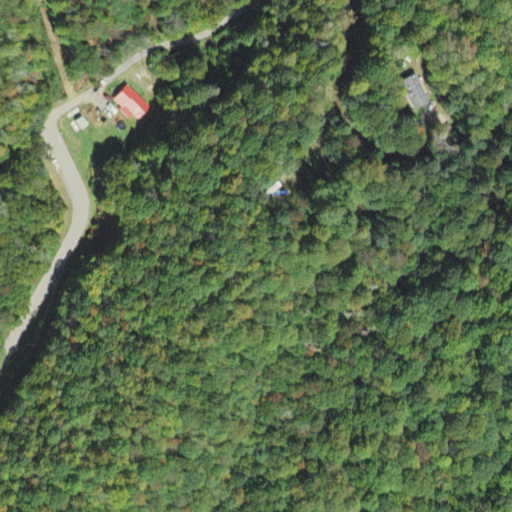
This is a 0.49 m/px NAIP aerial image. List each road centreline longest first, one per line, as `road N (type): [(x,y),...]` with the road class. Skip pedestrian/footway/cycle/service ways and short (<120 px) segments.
road 1 (residential): [(45,120),(143,55),(210,35),(257,0),(349,2),(332,103),(363,145),(396,155)]
road 2 (residential): [(0,368),(72,246),(84,210),(45,120),(0,152)]
